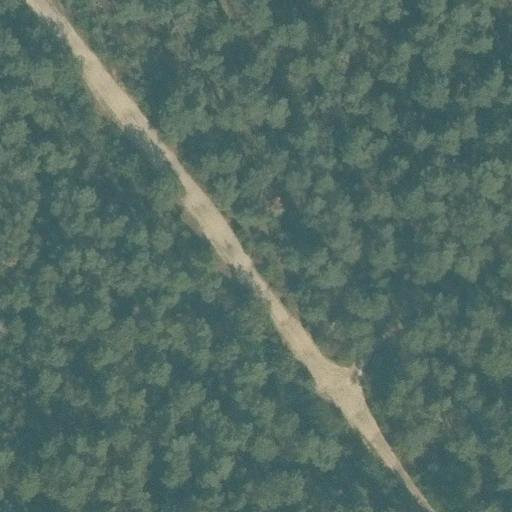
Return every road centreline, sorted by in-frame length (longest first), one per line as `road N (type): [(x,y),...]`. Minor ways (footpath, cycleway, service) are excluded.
road 1 (track): [(34,0),(328,382)]
road 2 (track): [(426,511),(328,382),(511,250)]
